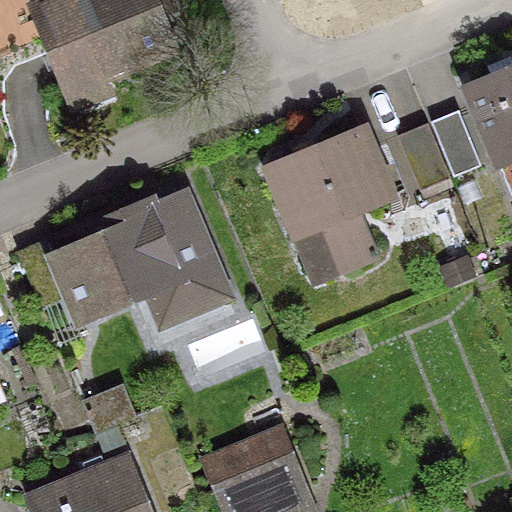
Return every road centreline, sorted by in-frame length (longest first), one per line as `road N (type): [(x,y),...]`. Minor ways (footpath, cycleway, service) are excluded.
road 1 (residential): [(289,90),(0,208)]
road 2 (residential): [(289,90),(502,0)]
